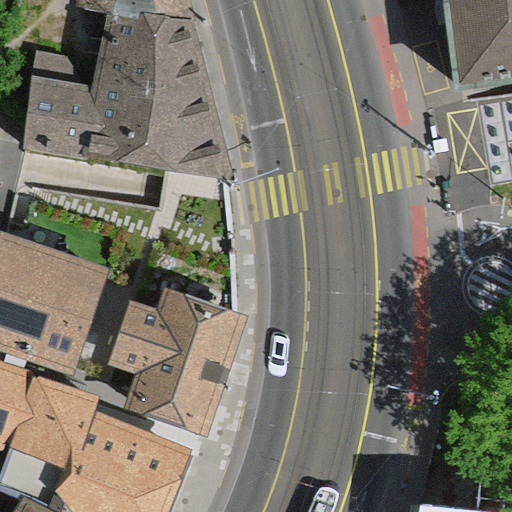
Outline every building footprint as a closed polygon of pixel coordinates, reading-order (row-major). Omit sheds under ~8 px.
[(90,0),(87,9),(124,17),(189,26),(182,0),(90,0)] [(511,0),(456,0),(466,89),(511,82),(511,0)] [(33,83),(26,147),(229,179),(189,26),(124,17),(112,78),(102,77),(100,96),(82,91),(33,83)] [(33,83),(82,91),(84,84),(69,60),(39,55),(33,83)] [(146,370),(136,404),(204,427),(239,320),(146,291),(122,362),(146,370)] [(0,301),(0,344),(26,353),(50,361),(65,325),(0,301)] [(0,344),(0,370),(17,377),(26,353),(0,344)] [(17,377),(0,370),(0,440),(14,445),(0,485),(0,489),(31,505),(46,511),(170,511),(192,457),(93,420),(97,404),(17,377)]
